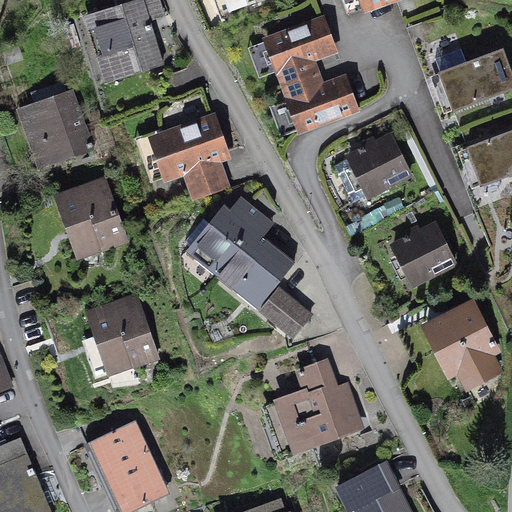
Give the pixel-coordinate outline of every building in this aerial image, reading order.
[(242,0),(246,8),(269,0),(242,0)] [(360,0),(364,11),(394,0),(360,0)] [(157,2),(95,20),(113,80),(175,61),(157,2)] [(332,21),(265,44),(297,138),(361,116),(350,84),(332,90),(322,61),(343,54),(332,21)] [(462,48),(437,56),(441,68),(466,60),(462,48)] [(511,64),(508,52),(446,74),(460,115),(511,97),(511,64)] [(74,93),(22,111),(42,170),(94,152),(74,93)] [(212,117),(152,140),(170,185),(183,180),(193,206),(227,193),(218,168),(230,163),(212,117)] [(391,135),(347,157),(368,201),(413,178),(391,135)] [(511,135),(471,149),(484,190),(511,180),(511,135)] [(108,187),(59,204),(80,262),(129,245),(108,187)] [(274,227),(232,196),(182,265),(293,346),(310,323),(276,298),(296,271),(261,245),(274,227)] [(434,228),(391,250),(413,293),(456,271),(434,228)] [(133,293),(85,311),(107,373),(156,356),(133,293)] [(476,309),(425,334),(457,400),(509,376),(476,309)] [(0,361),(0,398),(12,394),(0,361)] [(303,397),(279,404),(294,452),(360,432),(344,381),(333,384),(326,361),(295,370),(303,397)] [(127,425),(88,445),(121,511),(134,511),(164,497),(127,425)] [(62,511),(39,456),(0,471),(0,511),(62,511)] [(402,459),(344,489),(356,511),(408,511),(396,488),(413,479),(402,459)]
